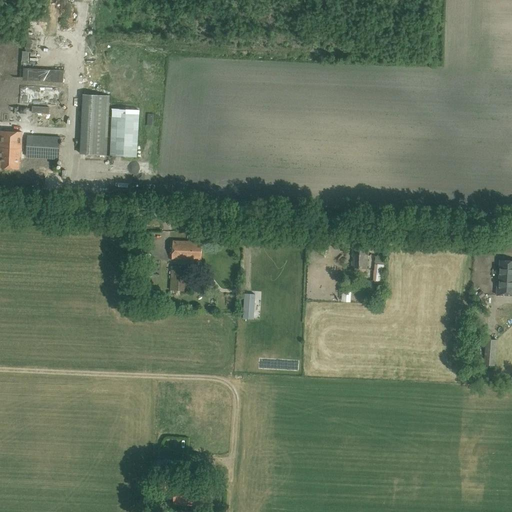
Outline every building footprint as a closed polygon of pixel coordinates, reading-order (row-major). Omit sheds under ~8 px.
[(109,95),(89,94),(83,94),(80,154),(106,155),(109,95)] [(0,168),(19,169),(20,156),(59,158),(60,137),(1,134),(0,153),(0,168)] [(201,260),(202,242),(173,241),(172,259),(201,260)] [(367,269),(368,246),(353,245),(352,268),(367,269)] [(375,265),(384,265),(385,256),(375,256),(375,265)] [(511,261),(500,261),(499,279),(497,279),(497,296),(511,296),(511,261)] [(187,291),(187,279),(188,267),(171,266),(170,290),(187,291)] [(371,281),(361,280),(361,289),(370,290),(371,281)] [(255,294),(245,294),(243,318),(253,319),(255,294)] [(497,339),(485,339),(483,365),(495,365),(497,339)] [(187,474),(188,462),(157,459),(156,474),(165,475),(165,472),(187,474)] [(174,505),(193,505),(193,485),(169,485),(169,478),(158,478),(158,492),(174,492),(174,505)] [(197,485),(193,485),(193,505),(195,505),(211,505),(211,487),(197,486),(197,485)]
